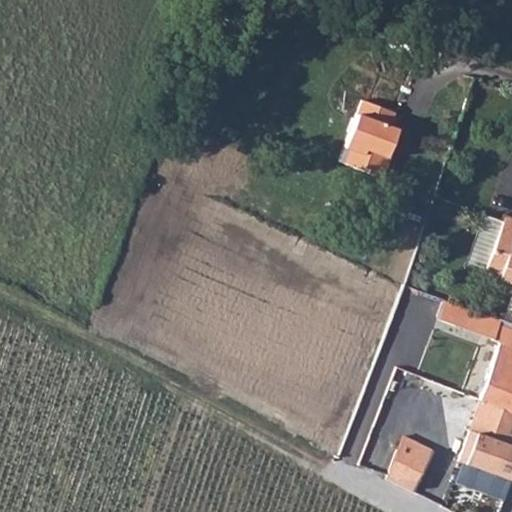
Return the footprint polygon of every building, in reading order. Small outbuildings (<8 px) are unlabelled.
[(385,106),(351,94),(333,142),(342,145),(337,158),(375,171),(382,152),(378,151),(387,127),(378,124),(385,106)] [(511,213),(508,212),(494,248),(509,255),(498,279),(511,285),(511,213)] [(494,248),(484,273),(498,279),(509,255),(494,248)] [(500,343),(511,347),(511,322),(508,321),(500,343)] [(471,399),(494,408),(511,413),(511,347),(500,343),(493,340),(471,399)] [(485,438),(511,449),(511,413),(494,408),(485,438)] [(511,449),(485,438),(476,435),(467,455),(463,468),(510,486),(511,479),(511,449)] [(399,436),(384,481),(414,491),(429,446),(399,436)]
